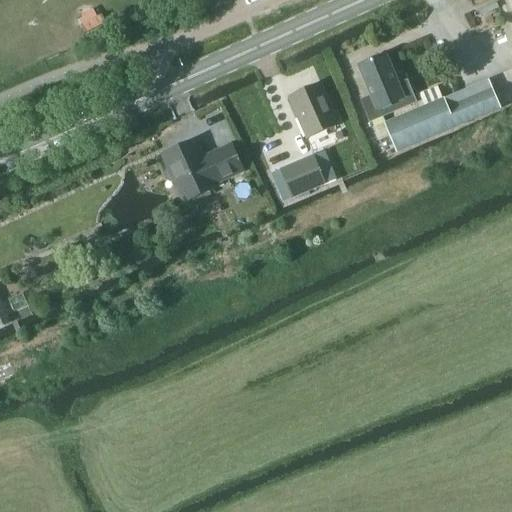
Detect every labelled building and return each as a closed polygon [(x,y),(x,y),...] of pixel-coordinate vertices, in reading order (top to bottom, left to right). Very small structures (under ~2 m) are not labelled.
[(398,85),(386,56),(361,67),(372,95),(362,100),(370,123),(417,104),(408,81),(398,85)] [(396,153),(502,108),(490,79),(384,123),(396,153)] [(327,97),(321,83),(290,97),(308,138),(339,125),(334,113),(339,111),(332,95),(327,97)] [(204,160),(195,140),(164,154),(185,201),(216,187),(214,183),(243,170),(231,145),(214,153),(215,155),(204,160)] [(314,158),(271,176),(281,199),(323,181),(314,158)]
